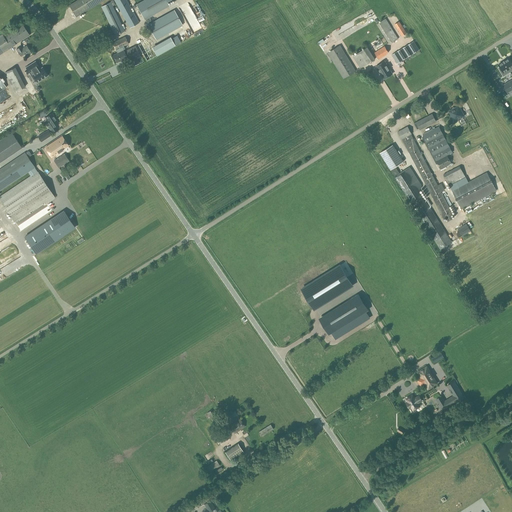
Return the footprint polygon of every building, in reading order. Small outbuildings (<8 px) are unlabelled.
[(76,16),(103,0),(76,0),(69,5),(76,16)] [(126,0),(114,0),(130,28),(139,23),(126,0)] [(144,0),(136,4),(145,20),(152,16),(151,13),(157,9),(159,12),(169,7),(167,2),(171,0),(144,0)] [(117,14),(116,14),(111,2),(101,6),(116,37),(126,32),(117,14)] [(183,25),(174,10),(148,25),(156,40),(183,25)] [(377,24),(389,45),(399,39),(386,18),(377,24)] [(405,36),(405,35),(407,33),(399,21),(394,24),(402,36),(403,36),(404,38),(405,36)] [(0,54),(30,35),(22,24),(4,36),(2,34),(0,35),(0,54)] [(122,46),(123,47),(128,44),(125,37),(112,43),(115,50),(116,49),(122,46)] [(157,56),(175,45),(171,38),(153,49),(157,56)] [(397,64),(419,50),(414,41),(392,55),(397,64)] [(340,45),(328,53),(344,79),(356,71),(340,45)] [(25,57),(31,53),(29,51),(30,50),(27,46),(22,49),(20,47),(16,49),(18,52),(21,56),(24,54),(25,57)] [(123,48),(123,47),(122,46),(116,49),(117,53),(113,55),(116,62),(120,60),(122,59),(122,60),(126,58),(123,49),(123,48)] [(139,63),(136,57),(140,55),(135,46),(125,50),(133,66),(139,63)] [(374,53),(379,60),(389,53),(385,46),(374,53)] [(353,56),(361,69),(376,59),(368,47),(353,56)] [(503,61),(503,62),(499,64),(501,68),(499,69),(503,76),(511,70),(511,60),(511,61),(509,58),(504,61),(504,60),(504,61),(503,61)] [(35,61),(26,67),(29,73),(29,72),(31,75),(34,80),(35,79),(38,82),(48,76),(42,67),(40,69),(38,67),(39,66),(35,61)] [(384,79),(392,74),(391,72),(392,72),(390,68),(389,69),(384,61),(376,66),(384,79)] [(5,73),(15,92),(26,87),(16,67),(5,73)] [(511,80),(503,86),(507,92),(511,89),(511,80)] [(449,111),(454,122),(465,116),(459,106),(449,111)] [(57,128),(55,125),(58,123),(57,122),(52,113),(46,117),(51,124),(48,126),(52,132),(57,128)] [(420,130),(437,121),(433,114),(414,123),(417,129),(419,128),(420,130)] [(402,139),(444,219),(446,218),(448,222),(453,219),(451,215),(453,214),(411,134),(412,134),(408,126),(398,132),(401,140),(402,139)] [(443,134),(439,127),(435,128),(434,127),(432,128),(433,130),(423,135),(423,137),(422,137),(425,143),(443,134)] [(41,142),(48,137),(45,131),(38,136),(41,142)] [(0,162),(22,148),(12,133),(0,141),(0,162)] [(428,148),(445,139),(443,134),(425,143),(428,148)] [(45,148),(51,157),(68,146),(62,137),(45,148)] [(434,156),(450,147),(445,139),(428,148),(432,156),(434,156)] [(380,153),(391,170),(403,162),(393,145),(380,153)] [(448,155),(452,152),(450,147),(434,156),(432,156),(435,161),(447,154),(448,155)] [(0,169),(0,190),(35,167),(25,152),(0,169)] [(41,175),(49,171),(37,152),(29,157),(41,175)] [(69,161),(64,154),(54,160),(59,168),(69,161)] [(452,164),(448,155),(447,154),(435,161),(436,164),(437,164),(440,169),(452,164)] [(452,188),(458,185),(456,182),(466,177),(459,166),(443,175),(449,186),(450,185),(452,188)] [(61,206),(38,172),(0,196),(0,199),(22,233),(61,206)] [(458,185),(452,188),(453,190),(451,191),(462,209),(496,191),(487,172),(458,187),(458,185)] [(414,177),(404,182),(437,243),(447,237),(414,177)] [(36,253),(75,227),(64,211),(25,237),(36,253)] [(11,247),(0,253),(0,263),(15,255),(11,247)] [(299,289),(312,310),(353,286),(340,265),(299,289)] [(366,309),(358,296),(322,319),(330,332),(366,309)] [(442,354),(432,359),(434,363),(444,358),(442,354)] [(316,372),(319,369),(317,366),(306,372),(310,378),(317,374),(316,372)] [(418,372),(428,388),(437,383),(428,366),(418,372)] [(438,405),(441,411),(457,401),(464,397),(454,381),(447,385),(453,395),(445,400),(442,395),(436,399),(439,404),(438,405)] [(222,442),(218,436),(209,442),(186,409),(198,401),(192,393),(169,408),(202,456),(222,442)] [(413,395),(406,399),(408,401),(409,402),(407,403),(410,408),(413,413),(416,411),(415,409),(420,406),(418,403),(419,402),(422,400),(419,396),(417,397),(415,398),(413,395)] [(238,417),(239,416),(236,412),(230,416),(233,420),(234,420),(235,422),(229,426),(234,433),(245,426),(240,419),(238,417)] [(430,415),(424,418),(426,423),(432,420),(430,415)] [(257,431),(259,434),(271,429),(269,425),(257,431)] [(229,461),(241,453),(236,444),(223,452),(229,461)] [(205,472),(218,466),(216,461),(203,467),(205,472)] [(222,511),(219,506),(215,509),(210,501),(205,505),(208,511),(222,511)]
